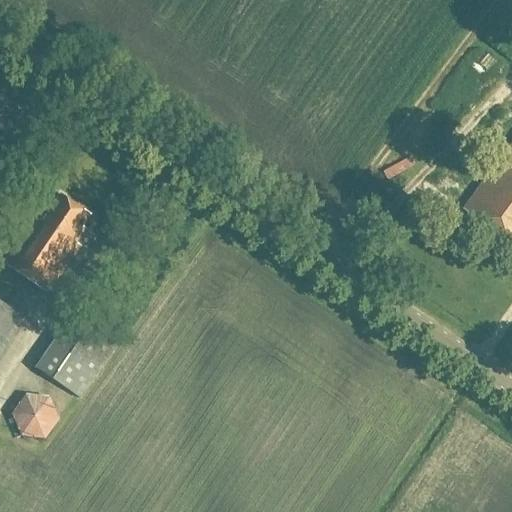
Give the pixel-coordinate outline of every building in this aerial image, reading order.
[(511,147),(466,210),(511,243),(511,147)] [(34,219),(4,263),(50,294),(82,246),(79,244),(88,231),(83,228),(91,215),(62,195),(44,221),(34,219)] [(0,359),(28,320),(0,300),(0,359)] [(81,305),(37,368),(81,398),(125,336),(81,305)] [(46,440),(60,420),(51,398),(27,395),(12,414),(22,437),(46,440)]
